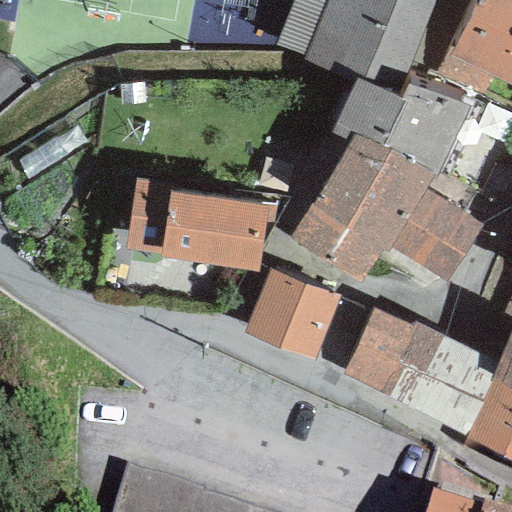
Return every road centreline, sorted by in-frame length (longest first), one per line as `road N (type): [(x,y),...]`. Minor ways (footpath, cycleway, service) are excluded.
road 1 (residential): [(111,331),(170,323),(323,376),(365,295),(480,318),(511,246)]
road 2 (residential): [(385,511),(163,409),(111,331)]
road 3 (residential): [(111,331),(0,260)]
